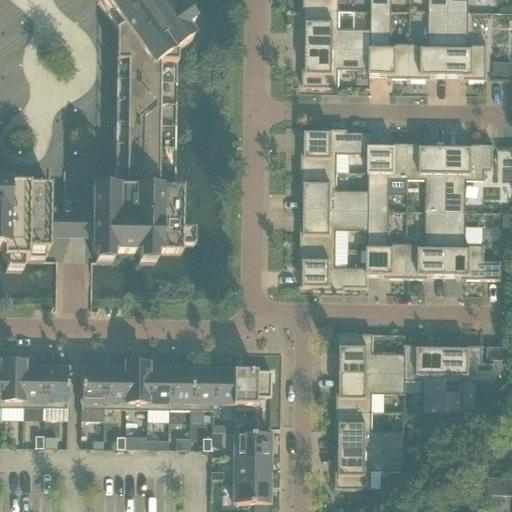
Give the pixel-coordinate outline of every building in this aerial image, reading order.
[(69,191),(91,192),(90,255),(94,256),(94,265),(111,266),(111,256),(137,256),(137,266),(154,266),(154,256),(180,257),(180,249),(193,249),(193,232),(180,232),(181,193),(174,193),(176,53),(190,43),(183,33),(191,27),(182,14),(174,20),(160,0),(0,0),(0,254),(0,264),(5,264),(4,274),(21,274),(21,264),(42,264),(43,255),(47,255),(48,191),(69,191)] [(303,0),(303,13),(339,13),(338,0),(303,0)] [(370,0),(370,14),(391,14),(391,0),(370,0)] [(427,0),(428,15),(448,15),(448,0),(427,0)] [(448,0),(448,15),(468,15),(468,0),(448,0)] [(303,51),(370,52),(370,32),(338,31),(339,13),(303,13),(303,30),(306,30),(306,38),(303,38),(303,39),(306,39),(306,51),(303,51)] [(369,72),(369,81),(370,81),(370,78),(382,78),(382,81),(384,81),(384,78),(392,78),(392,81),(409,82),(409,46),(391,46),(391,14),(370,14),(370,32),(370,52),(370,72),(369,72)] [(409,46),(409,82),(425,82),(425,79),(434,79),(434,82),(435,82),(435,79),(446,79),(446,82),(447,82),(448,15),(428,15),(427,47),(409,46)] [(448,15),(447,82),(448,82),(448,79),(459,79),(459,82),(460,82),(460,79),(469,79),(469,82),(486,83),(487,47),(468,47),(468,15),(448,15)] [(302,73),(302,90),(338,91),(338,72),(369,72),(370,72),(370,52),(303,51),(303,52),(306,52),(306,64),(302,63),(302,65),(306,65),(306,73),(302,73)] [(494,65),(493,78),(510,78),(511,65),(494,65)] [(301,158),(301,174),(336,175),(337,157),(349,157),(368,157),(369,157),(369,150),(370,150),(370,136),(346,136),(346,133),(315,132),(315,136),(302,135),(301,137),(305,137),(305,148),(301,148),(301,150),(305,150),(304,158),(301,158)] [(368,157),(368,193),(368,214),(388,214),(389,193),(389,182),(407,182),(407,147),(391,147),(391,150),(382,150),(382,147),(381,147),(381,150),(370,150),(369,150),(369,157),(368,157)] [(407,147),(407,182),(425,183),(425,215),(445,215),(446,148),(445,148),(445,151),(434,151),(434,147),(432,147),(432,151),(424,151),(424,147),(407,147)] [(446,148),(445,215),(465,215),(466,183),(484,183),(485,175),(492,175),(493,149),(485,149),(485,148),(468,148),(468,151),(459,151),(459,148),(458,148),(458,151),(446,151),(446,148)] [(300,212),(300,213),(368,214),(368,193),(336,193),(336,175),(301,174),(301,191),(304,191),(304,199),(301,199),(301,201),(304,201),(304,212),(300,212)] [(300,235),(300,251),(335,252),(336,234),(348,234),(367,234),(368,234),(368,214),(300,213),(304,214),(304,225),(300,225),(300,226),(304,226),(303,235),(300,235)] [(367,252),(367,270),(367,278),(368,278),(380,278),(379,281),(381,281),(381,278),(389,278),(389,281),(406,282),(406,246),(388,246),(388,214),(368,214),(368,234),(367,234),(367,252)] [(406,246),(406,282),(422,282),(422,279),(431,279),(431,282),(432,282),(432,279),(443,279),(443,282),(444,282),(445,215),(425,215),(424,247),(406,246)] [(445,215),(444,282),(445,282),(445,279),(456,279),(456,282),(457,282),(457,279),(466,279),(466,282),(483,283),(489,283),(500,283),(501,264),(483,264),(484,247),(465,247),(465,215),(445,215)] [(299,289),(299,290),(313,291),(313,294),(344,294),(344,291),(368,291),(368,278),(367,278),(367,270),(335,270),(335,252),(300,251),(300,268),(303,268),(303,276),(300,276),(300,277),(303,278),(303,289),(299,289)] [(336,375),(336,376),(404,377),(404,357),(403,357),(372,356),(372,337),(337,337),(337,354),(340,354),(340,363),(337,362),(337,364),(340,364),(340,375),(336,375)] [(403,348),(403,357),(404,357),(404,377),(404,383),(405,383),(422,384),(422,396),(422,416),(442,417),(443,348),(442,348),(442,352),(431,352),(431,348),(430,348),(430,352),(421,351),(421,348),(404,348),(403,348)] [(443,348),(442,417),(462,417),(462,415),(463,384),(475,384),(482,384),(494,384),(494,366),(482,366),(482,349),(465,349),(465,352),(456,352),(456,349),(455,349),(455,352),(444,352),(444,349),(443,348)] [(486,350),(485,363),(507,363),(508,350),(486,350)] [(22,371),(23,371),(23,365),(0,364),(0,370),(1,371),(0,411),(22,411),(22,371)] [(124,366),(124,372),(125,372),(124,412),(146,413),(146,373),(147,373),(147,367),(124,366)] [(22,371),(22,411),(43,411),(44,371),(23,371),(22,371)] [(44,371),(43,411),(66,412),(66,371),(44,371)] [(80,412),(80,424),(102,424),(103,412),(103,372),(80,372),(80,374),(80,376),(80,412)] [(125,372),(124,372),(103,372),(103,412),(124,412),(125,372)] [(168,373),(147,373),(146,373),(146,413),(167,413),(168,373)] [(190,373),(168,373),(167,413),(189,413),(190,373)] [(211,373),(190,373),(189,413),(211,413),(211,407),(211,373)] [(233,374),(211,373),(211,407),(232,408),(233,374)] [(270,374),(233,374),(232,408),(255,408),(255,400),(270,400),(270,374)] [(336,398),(336,414),(371,415),(372,397),(383,397),(404,397),(404,395),(405,383),(404,383),(404,377),(336,376),(336,377),(340,377),(340,388),(336,388),(336,389),(340,389),(339,398),(336,398)] [(335,452),(335,453),(404,454),(404,433),(371,433),(371,415),(336,414),(336,431),(339,431),(339,439),(336,439),(336,440),(339,440),(339,452),(335,452)] [(436,424),(424,429),(429,441),(441,437),(436,424)] [(211,427),(211,436),(214,436),(219,436),(224,436),(224,427),(211,427)] [(211,436),(211,450),(219,450),(219,436),(214,436),(211,436)] [(233,460),(269,460),(269,437),(233,436),(233,460)] [(34,451),(42,451),(42,439),(34,439),(34,451)] [(124,439),(124,452),(135,452),(135,440),(124,439)] [(44,440),(43,451),(56,451),(56,440),(44,440)] [(90,440),(90,451),(102,451),(102,440),(90,440)] [(135,440),(135,452),(145,453),(145,442),(145,440),(135,440)] [(175,441),(174,453),(188,453),(189,441),(175,441)] [(145,442),(145,453),(167,453),(167,443),(145,442)] [(335,474),(335,492),(370,492),(370,473),(403,474),(404,454),(335,453),(339,453),(339,465),(335,465),(335,466),(338,466),(338,474),(335,474)] [(269,460),(233,460),(233,483),(269,483),(269,460)] [(462,474),(483,476),(483,464),(462,463),(462,474)] [(425,468),(416,476),(428,487),(436,479),(425,468)] [(511,480),(487,480),(486,497),(511,497),(511,480)] [(269,483),(233,483),(232,506),(268,507),(269,483)]
